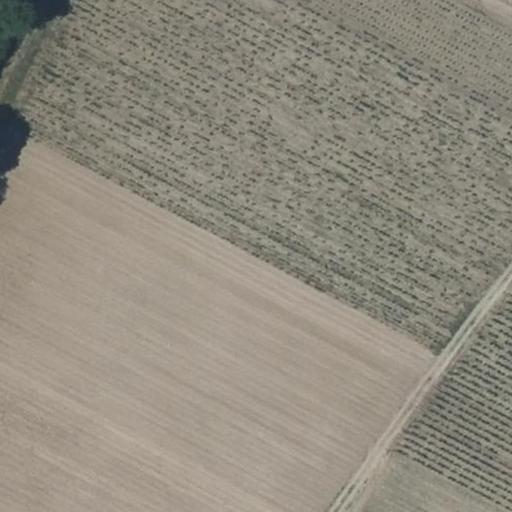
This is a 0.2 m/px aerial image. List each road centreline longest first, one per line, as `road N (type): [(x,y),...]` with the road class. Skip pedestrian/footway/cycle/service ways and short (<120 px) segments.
road 1 (track): [(338,511),(511,276)]
road 2 (track): [(0,142),(63,0)]
